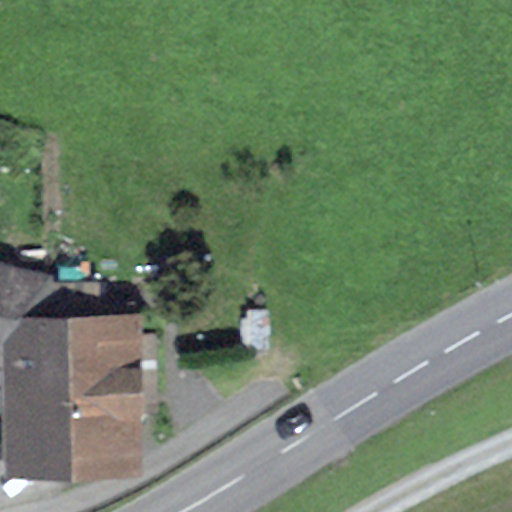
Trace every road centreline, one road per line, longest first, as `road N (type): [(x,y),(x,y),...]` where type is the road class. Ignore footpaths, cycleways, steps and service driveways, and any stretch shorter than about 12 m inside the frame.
road 1 (secondary): [(511,323),(189,511)]
road 2 (track): [(396,511),(511,451)]
